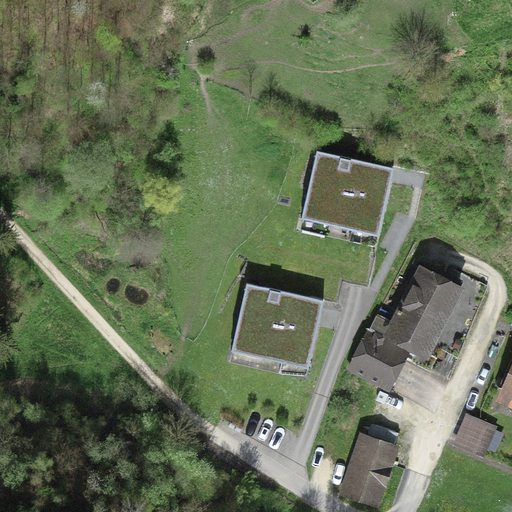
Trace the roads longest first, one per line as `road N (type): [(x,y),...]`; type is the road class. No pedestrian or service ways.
road 1 (track): [(0,215),(202,425)]
road 2 (residential): [(202,425),(342,511)]
